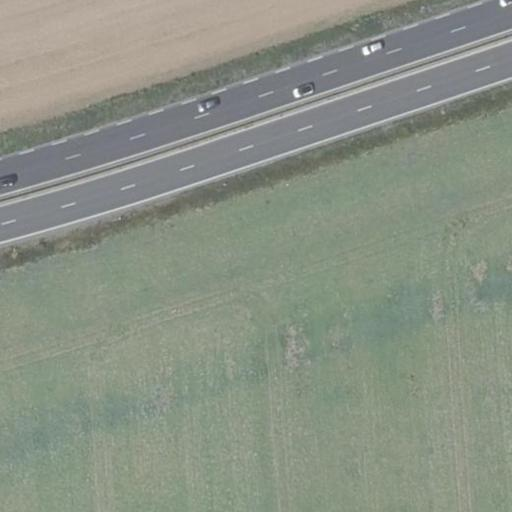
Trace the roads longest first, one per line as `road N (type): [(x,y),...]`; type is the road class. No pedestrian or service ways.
road 1 (trunk): [(0,225),(511,58)]
road 2 (trunk): [(511,10),(0,177)]
